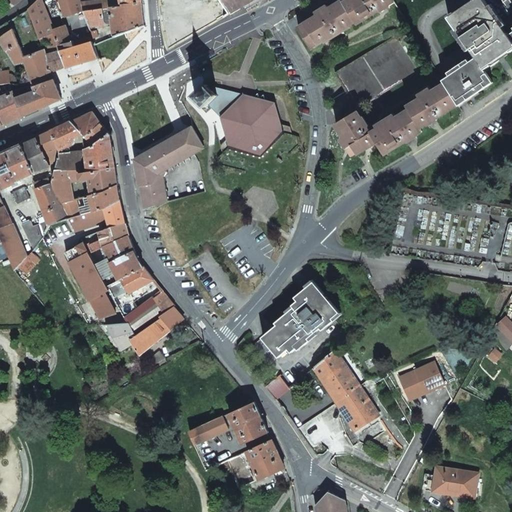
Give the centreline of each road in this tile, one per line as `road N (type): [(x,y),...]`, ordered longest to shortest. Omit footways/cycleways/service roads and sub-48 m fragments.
road 1 (unclassified): [(100,96),(117,125),(147,254),(220,347)]
road 2 (residential): [(511,93),(369,186),(306,243)]
road 3 (residential): [(306,243),(313,90),(272,9)]
road 4 (residential): [(306,243),(511,278)]
road 5 (unknown): [(274,421),(292,406),(384,464),(407,452)]
road 6 (unclassified): [(220,347),(300,472)]
road 7 (residential): [(220,347),(306,243)]
road 8 (secondary): [(272,9),(158,68)]
